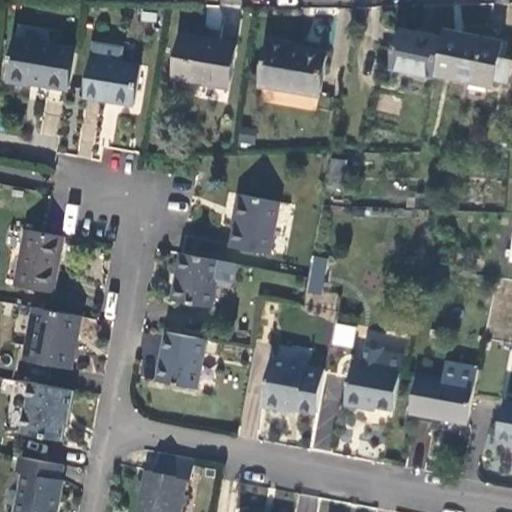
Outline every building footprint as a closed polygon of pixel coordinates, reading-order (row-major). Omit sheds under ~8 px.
[(391,70),(435,80),(436,76),(444,40),(400,30),(391,70)] [(502,43),(446,31),(444,40),(436,76),(493,89),(494,81),(499,59),(502,43)] [(237,47),(180,36),(173,79),(230,90),(237,47)] [(31,85),(69,92),(76,51),(16,40),(7,83),(30,87),(31,85)] [(260,86),(319,97),(326,55),(290,48),(290,44),(267,40),(260,86)] [(511,66),(511,61),(499,59),(494,81),(508,85),(511,66)] [(139,68),(93,60),(86,99),(132,108),(139,68)] [(344,164),(332,161),(327,187),(340,190),(344,164)] [(279,204),(238,195),(233,220),(236,221),(235,229),(231,248),(268,257),(279,204)] [(54,293),(65,237),(45,233),(28,230),(16,286),(54,293)] [(239,265),(222,261),(182,254),(173,301),(213,309),(217,287),(229,289),(235,285),(239,265)] [(321,296),(327,261),(319,259),(312,295),(321,296)] [(71,370),(82,316),(36,308),(25,361),(71,370)] [(335,323),(330,343),(351,347),(356,327),(335,323)] [(197,389),(207,340),(167,332),(158,382),(197,389)] [(366,405),(394,410),(404,354),(385,350),(378,342),(372,341),(366,347),(362,365),(353,364),(345,405),(365,408),(366,405)] [(297,409),(317,413),(325,370),(271,360),(264,406),(285,411),(287,405),(297,406),(297,409)] [(410,413),(467,424),(475,386),(478,369),(447,363),(444,380),(418,375),(410,413)] [(72,414),(76,391),(31,383),(23,432),(63,441),(69,413),(72,414)] [(497,439),(511,442),(511,402),(505,401),(497,439)] [(143,492),(139,511),(180,511),(187,478),(192,479),(195,460),(159,453),(155,472),(150,471),(147,483),(145,492),(143,492)] [(60,480),(63,465),(21,457),(18,472),(24,474),(17,511),(56,511),(64,481),(60,480)] [(137,490),(143,492),(145,492),(147,483),(139,481),(137,490)]
